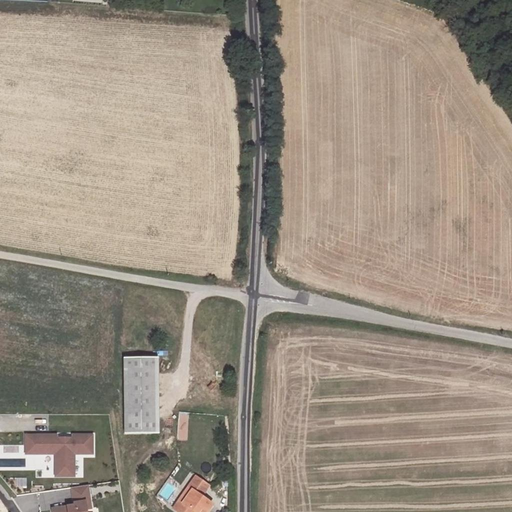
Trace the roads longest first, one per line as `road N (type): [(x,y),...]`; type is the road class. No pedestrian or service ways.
road 1 (unclassified): [(253,297),(261,160),(251,0)]
road 2 (unclassified): [(511,343),(253,297)]
road 3 (unclassified): [(253,297),(0,254)]
road 4 (unclassified): [(245,511),(253,297)]
